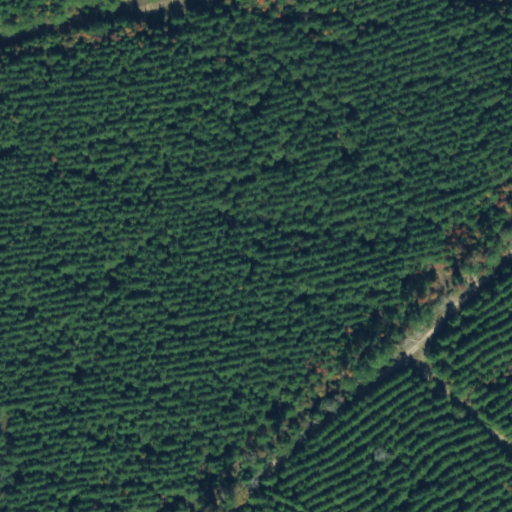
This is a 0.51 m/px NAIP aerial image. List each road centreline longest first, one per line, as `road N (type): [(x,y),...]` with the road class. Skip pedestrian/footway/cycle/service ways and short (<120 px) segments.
road 1 (track): [(229,511),(511,254)]
road 2 (track): [(176,0),(0,40)]
